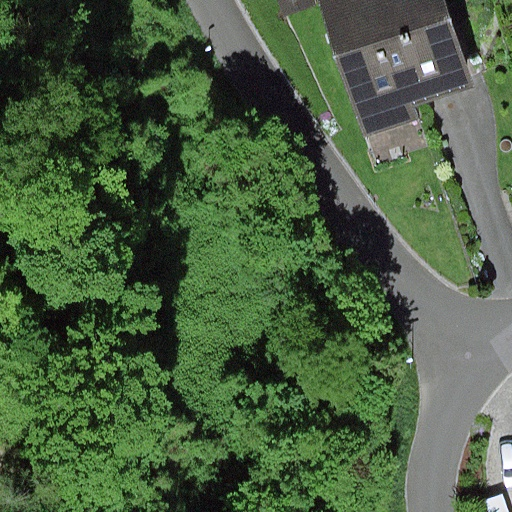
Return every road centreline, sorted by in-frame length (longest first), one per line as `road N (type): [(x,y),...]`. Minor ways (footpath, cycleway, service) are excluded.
road 1 (residential): [(444,359),(246,75),(212,0)]
road 2 (residential): [(444,359),(422,511)]
